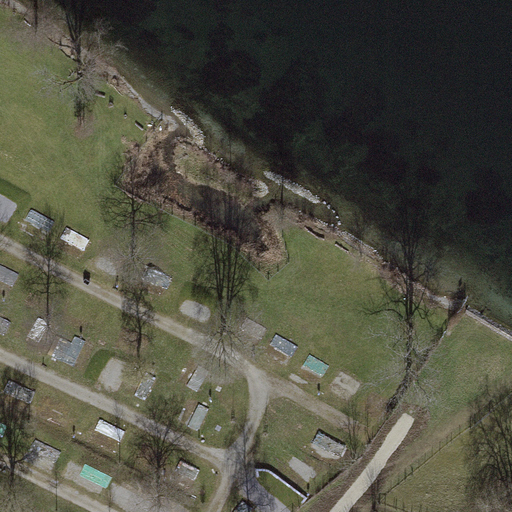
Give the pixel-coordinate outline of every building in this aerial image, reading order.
[(49,243),(58,220),(34,210),(24,233),(49,243)] [(194,291),(190,305),(209,312),(214,298),(194,291)] [(4,403),(31,411),(37,389),(11,381),(4,403)] [(76,430),(86,406),(54,394),(45,418),(76,430)] [(211,411),(188,405),(184,423),(206,429),(211,411)] [(103,418),(93,442),(121,453),(131,429),(103,418)] [(0,445),(3,447),(10,425),(0,421),(0,445)] [(39,440),(30,464),(54,474),(64,450),(39,440)] [(166,468),(171,449),(149,443),(144,462),(166,468)]
